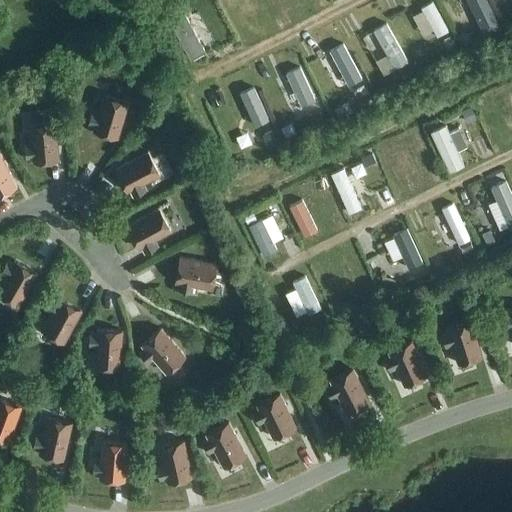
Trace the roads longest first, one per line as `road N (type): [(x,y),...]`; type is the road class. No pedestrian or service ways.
road 1 (track): [(297,259),(511,154)]
road 2 (track): [(354,0),(164,93)]
